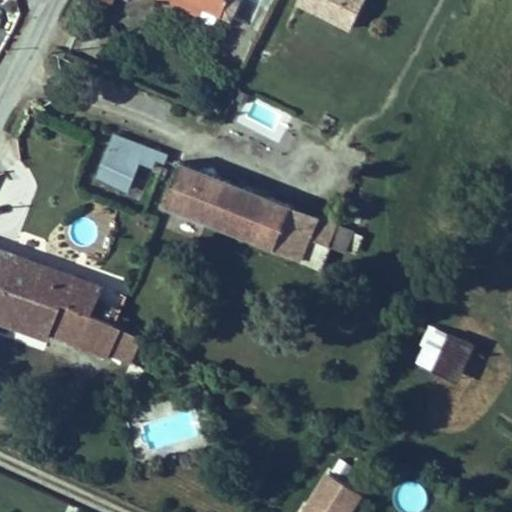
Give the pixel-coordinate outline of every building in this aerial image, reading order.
[(298,0),(296,5),(353,26),(362,0),(298,0)] [(241,64),(257,31),(233,19),(217,52),(241,64)] [(90,164),(122,177),(142,132),(111,118),(90,164)] [(159,194),(246,232),(267,187),(180,148),(159,194)] [(267,187),(246,232),(269,242),(291,198),(267,187)] [(107,320),(119,293),(45,264),(0,247),(0,285),(43,303),(52,296),(107,320)] [(44,328),(103,354),(118,325),(107,320),(52,296),(43,303),(0,285),(0,321),(39,338),(44,328)] [(119,350),(129,329),(118,325),(103,354),(111,357),(116,348),(119,350)] [(426,325),(416,365),(463,376),(473,336),(426,325)] [(116,348),(111,357),(124,363),(138,334),(129,329),(119,350),(116,348)] [(319,466),(291,511),(333,511),(350,485),(319,466)]
